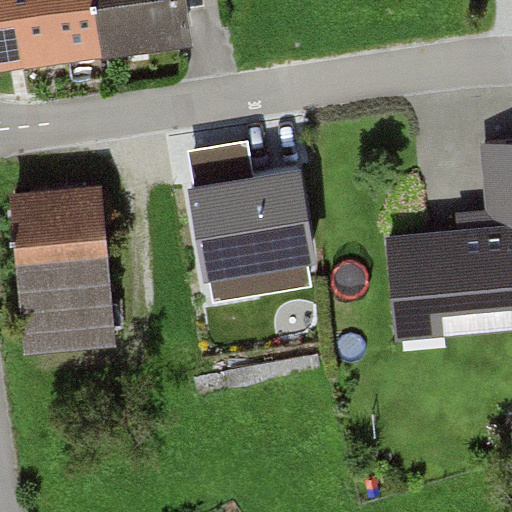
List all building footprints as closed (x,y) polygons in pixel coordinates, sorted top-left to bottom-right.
[(0,0),(0,63),(188,43),(183,0),(0,0)] [(449,155),(323,165),(337,343),(462,333),(457,265),(511,261),(511,165),(450,170),(449,155)] [(315,268),(311,180),(200,184),(204,272),(315,268)] [(118,325),(107,190),(11,197),(22,333),(118,325)] [(444,394),(331,421),(350,502),(464,475),(444,394)]
